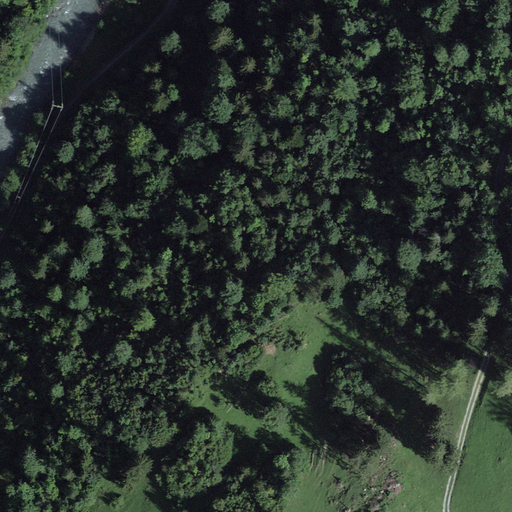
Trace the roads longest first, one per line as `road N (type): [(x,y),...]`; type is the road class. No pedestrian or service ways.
road 1 (track): [(445,511),(501,298),(511,282)]
road 2 (track): [(68,86),(169,0)]
